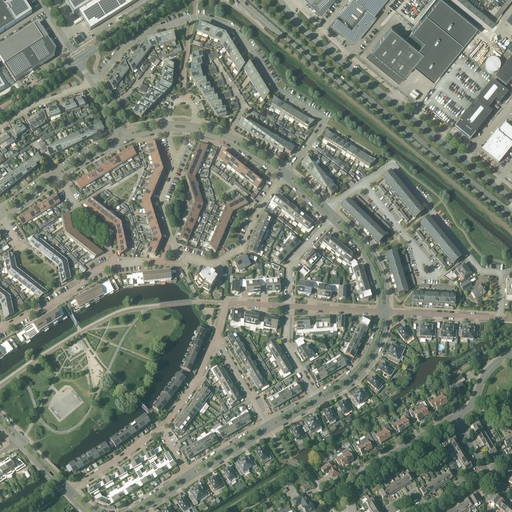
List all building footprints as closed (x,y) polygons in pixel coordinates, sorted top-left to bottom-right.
[(0,0),(0,91),(5,88),(0,80),(0,33),(16,23),(16,24),(32,13),(23,0),(0,0)] [(64,0),(74,16),(79,12),(81,16),(90,30),(138,0),(64,0)] [(306,0),(315,8),(317,11),(322,16),(329,7),(330,8),(332,5),(331,4),(332,3),(333,4),(336,0),(335,0),(306,0)] [(350,0),(331,24),(344,35),(347,34),(347,38),(349,39),(348,40),(350,41),(351,41),(352,42),(356,41),(375,18),(377,16),(374,14),(385,0),(350,0)] [(392,27),(367,57),(399,83),(414,64),(434,80),(474,30),(478,33),(480,31),(477,28),(477,27),(444,0),(438,0),(406,39),(392,27)] [(391,0),(388,4),(394,8),(396,10),(414,24),(433,0),(391,0)] [(466,0),(451,0),(489,30),(490,30),(495,23),(495,22),(466,0)] [(511,29),(511,56),(495,78),(506,87),(511,79),(511,15),(505,24),(511,29)] [(38,23),(0,47),(0,57),(5,65),(4,65),(5,65),(15,82),(54,57),(56,50),(48,38),(48,37),(47,37),(38,23)] [(203,27),(202,27),(199,26),(196,34),(197,34),(196,37),(201,38),(208,29),(207,29),(204,26),(203,27)] [(206,40),(214,31),(213,30),(210,28),(209,29),(208,29),(201,38),(206,40)] [(214,40),(220,33),(219,32),(216,30),(215,31),(214,31),(206,40),(207,40),(208,38),(214,40)] [(220,42),(225,35),(224,34),(221,32),(220,33),(214,40),(220,42)] [(176,43),(174,34),(169,35),(169,34),(166,36),(164,36),(170,45),(171,47),(176,46),(175,43),(176,43)] [(223,47),(228,40),(228,39),(229,38),(226,35),(225,35),(220,42),(223,47)] [(163,37),(163,36),(160,37),(159,38),(164,46),(165,48),(171,47),(170,45),(164,36),(163,37)] [(158,38),(157,37),(154,39),(153,39),(158,47),(163,46),(165,48),(164,46),(159,38),(158,38)] [(152,39),(151,38),(148,40),(147,40),(152,48),(158,47),(153,39),(152,39)] [(148,53),(152,48),(147,40),(146,42),(143,43),(144,44),(143,45),(148,53)] [(226,52),(232,45),(231,44),(232,43),(229,41),(228,40),(223,47),(226,52)] [(144,58),(148,53),(143,45),(142,46),(139,48),(140,49),(139,50),(144,58)] [(229,57),(235,50),(234,49),(235,48),(232,46),(232,45),(226,52),(229,57)] [(141,63),(144,58),(139,50),(138,51),(135,53),(136,54),(136,55),(141,63)] [(232,62),(238,55),(237,54),(238,53),(235,51),(235,50),(229,57),(232,62)] [(199,54),(191,56),(193,63),(190,63),(190,64),(203,61),(201,54),(199,54)] [(137,68),(141,63),(136,55),(134,56),(132,58),(132,59),(137,68)] [(236,68),(241,60),(241,59),(238,56),(238,55),(232,62),(236,68)] [(133,73),(137,68),(132,59),(131,61),(128,62),(129,63),(128,65),(133,73)] [(241,60),(236,68),(234,70),(238,74),(244,66),(244,65),(245,64),(242,61),(241,60)] [(189,71),(202,68),(201,61),(203,61),(190,64),(192,70),(189,70),(189,71)] [(125,76),(129,70),(124,62),(123,64),(120,66),(121,67),(120,68),(125,76)] [(162,69),(174,74),(172,73),(175,67),(173,66),(165,63),(162,69)] [(247,76),(253,69),(252,68),(253,67),(250,65),(249,64),(244,71),(247,76)] [(121,80),(125,76),(120,68),(119,69),(116,71),(117,72),(116,72),(121,80)] [(202,68),(189,71),(191,77),(190,77),(201,75),(200,68),(202,68)] [(162,76),(174,82),(174,81),(172,80),(174,74),(162,69),(165,70),(162,76)] [(250,81),(256,74),(255,73),(256,72),(253,70),(253,69),(247,76),(250,81)] [(118,85),(121,80),(116,72),(115,74),(113,75),(113,77),(118,85)] [(253,86),(259,79),(259,78),(259,77),(256,75),(256,74),(250,81),(253,86)] [(201,75),(190,77),(191,82),(194,81),(194,83),(205,80),(203,81),(201,75)] [(161,83),(171,88),(172,88),(171,87),(174,82),(162,76),(164,77),(161,83)] [(114,90),(118,85),(113,77),(112,78),(109,80),(109,81),(109,82),(114,90)] [(255,94),(257,91),(262,84),(263,82),(260,80),(259,79),(253,86),(252,89),(255,94)] [(207,87),(205,80),(194,83),(195,87),(195,88),(198,87),(198,89),(209,86),(207,87)] [(492,81),(477,100),(455,128),(470,140),(492,113),(488,110),(496,100),(500,104),(508,94),(492,81)] [(156,88),(167,93),(167,91),(170,92),(171,88),(161,83),(159,82),(156,88)] [(260,97),(265,90),(265,89),(266,88),(263,85),(262,84),(257,91),(260,97)] [(209,86),(198,89),(199,94),(202,93),(202,95),(213,92),(211,92),(209,86)] [(151,93),(162,98),(162,96),(165,97),(167,93),(156,88),(153,94),(151,93)] [(265,90),(260,97),(263,102),(269,95),(268,94),(269,93),(266,90),(265,90)] [(213,92),(202,95),(203,99),(205,98),(206,101),(217,98),(215,98),(213,92)] [(146,98),(157,103),(157,101),(160,102),(162,98),(151,93),(149,99),(146,98)] [(77,100),(80,110),(80,109),(85,107),(86,108),(89,107),(85,97),(80,99),(77,100)] [(141,103),(152,108),(152,106),(155,107),(157,103),(146,98),(143,104),(141,102),(141,103)] [(217,98),(206,101),(207,105),(209,105),(210,106),(221,104),(218,104),(217,98)] [(275,110),(280,102),(274,99),(272,105),(269,110),(274,112),(275,110)] [(80,110),(77,100),(76,100),(77,100),(72,102),(71,101),(68,102),(72,112),(77,110),(77,111),(80,110)] [(72,112),(68,102),(65,103),(65,104),(60,106),(64,116),(67,115),(67,114),(72,112)] [(280,113),(285,105),(280,102),(275,110),(280,113)] [(136,108),(147,112),(148,111),(150,112),(152,108),(141,103),(139,108),(136,107),(136,108)] [(221,104),(210,106),(211,111),(213,110),(214,112),(225,110),(225,109),(222,110),(221,104)] [(285,116),(289,108),(285,105),(280,113),(285,116)] [(64,116),(60,106),(55,107),(52,108),(55,118),(60,116),(61,117),(64,116)] [(55,118),(52,108),(49,109),(44,111),(47,121),(50,120),(50,119),(55,118)] [(147,112),(136,108),(133,114),(141,118),(142,115),(145,116),(147,112)] [(289,118),(294,111),(289,108),(285,116),(289,118)] [(225,110),(214,112),(215,117),(217,116),(218,118),(226,116),(225,110)] [(32,117),(39,129),(45,124),(45,123),(47,121),(44,111),(40,112),(32,117)] [(294,121),(298,114),(294,111),(289,118),(294,121)] [(298,124),(303,117),(298,114),(294,121),(298,124)] [(39,129),(32,117),(31,118),(25,122),(32,133),(39,129)] [(303,127),(308,119),(303,117),(298,124),(303,127)] [(308,119),(303,127),(308,130),(309,127),(314,123),(308,119)] [(245,131),(250,123),(249,123),(248,125),(242,120),(238,127),(245,131)] [(16,127),(22,135),(26,132),(27,133),(30,131),(24,122),(19,125),(16,127)] [(250,123),(245,131),(250,134),(254,126),(250,123)] [(511,129),(505,123),(483,151),(498,163),(511,146),(511,129)] [(93,128),(97,136),(96,134),(105,132),(101,124),(93,128)] [(254,126),(250,134),(254,137),(259,129),(254,126)] [(22,135),(16,127),(14,129),(9,132),(15,141),(17,139),(17,138),(22,135)] [(97,136),(93,128),(88,130),(92,139),(97,136)] [(259,129),(254,137),(259,139),(264,131),(259,129)] [(88,130),(83,132),(87,141),(92,139),(88,130)] [(264,131),(259,139),(264,142),(268,134),(264,131)] [(83,132),(78,134),(82,143),(87,141),(83,132)] [(328,143),(332,136),(326,132),(324,138),(323,140),(328,143)] [(1,137),(8,148),(15,144),(8,133),(2,136),(1,137)] [(78,134),(74,137),(78,145),(82,143),(78,134)] [(268,134),(264,142),(269,144),(273,137),(268,134)] [(332,136),(328,143),(326,146),(331,148),(337,138),(332,136)] [(74,137),(69,139),(73,148),(78,145),(74,137)] [(273,137),(269,144),(273,147),(278,139),(273,137)] [(337,149),(341,141),(337,138),(331,148),(335,151),(337,149)] [(69,139),(64,141),(68,150),(73,148),(69,139)] [(278,139),(273,147),(278,150),(282,142),(278,139)] [(64,141),(59,144),(63,152),(68,150),(64,141)] [(341,151),(346,144),(341,141),(337,149),(341,151)] [(278,150),(282,152),(287,144),(282,142),(278,150)] [(59,144),(54,146),(55,147),(58,154),(63,152),(59,144)] [(287,144),(282,152),(283,152),(284,151),(290,156),(294,149),(296,146),(293,145),(292,147),(287,144)] [(346,144),(341,151),(346,154),(351,147),(346,144)] [(197,150),(205,154),(208,147),(202,147),(199,145),(197,150)] [(58,154),(55,147),(49,149),(47,150),(47,151),(50,158),(58,154)] [(351,147),(346,154),(351,157),(355,150),(351,147)] [(127,151),(131,159),(136,156),(133,151),(133,148),(127,151)] [(205,154),(197,150),(195,155),(203,159),(205,154)] [(355,150),(351,157),(355,160),(360,153),(355,150)] [(122,154),(128,164),(127,161),(131,159),(127,151),(122,154)] [(223,162),(228,155),(223,151),(222,155),(219,159),(223,162)] [(360,153),(355,160),(360,163),(364,155),(360,153)] [(128,164),(122,154),(118,157),(122,164),(124,167),(128,164)] [(203,159),(195,155),(193,160),(201,164),(203,159)] [(227,165),(233,159),(228,155),(223,162),(227,165)] [(364,166),(369,158),(364,155),(360,163),(364,166)] [(35,167),(36,167),(43,162),(38,156),(31,161),(35,167)] [(122,164),(118,157),(113,160),(119,170),(118,167),(122,164)] [(369,158),(364,166),(369,168),(370,166),(375,162),(369,158)] [(231,169),(237,162),(233,159),(227,165),(231,169)] [(307,171),(313,164),(312,166),(308,159),(301,165),(307,171)] [(119,170),(113,160),(108,163),(113,170),(114,172),(119,170)] [(201,164),(193,160),(190,165),(198,169),(201,164)] [(25,162),(32,171),(33,171),(35,170),(36,169),(37,168),(36,167),(35,167),(31,161),(27,164),(25,162)] [(22,167),(28,175),(28,174),(30,173),(32,172),(32,171),(25,162),(21,165),(21,166),(22,167)] [(236,172),(241,165),(237,162),(231,169),(236,172)] [(104,166),(108,173),(113,170),(108,163),(104,166)] [(310,175),(317,168),(313,164),(307,171),(310,174),(310,175)] [(198,169),(190,165),(188,170),(196,174),(198,169)] [(241,165),(236,172),(240,176),(245,169),(241,165)] [(108,173),(104,166),(99,168),(104,176),(108,173)] [(18,171),(24,178),(24,177),(26,176),(27,175),(28,175),(22,167),(18,171)] [(24,178),(18,171),(16,168),(12,171),(19,181),(20,181),(22,180),(24,179),(24,178)] [(95,171),(99,179),(104,176),(99,168),(95,171)] [(321,172),(317,168),(310,175),(311,175),(314,178),(314,179),(321,172)] [(245,169),(240,176),(244,179),(249,172),(245,169)] [(8,175),(15,184),(16,184),(18,183),(19,182),(19,181),(12,171),(8,175)] [(90,174),(95,181),(99,179),(95,171),(90,174)] [(390,171),(385,175),(386,176),(383,179),(416,219),(419,216),(420,217),(424,213),(390,171)] [(248,182),(254,176),(249,172),(244,179),(248,182)] [(321,172),(314,179),(315,179),(317,182),(318,183),(324,176),(321,172)] [(85,177),(90,184),(95,181),(90,174),(85,177)] [(5,181),(11,188),(11,187),(13,186),(14,185),(15,184),(8,175),(3,178),(5,180),(5,181)] [(151,180),(159,183),(161,178),(153,175),(151,180)] [(252,186),(258,179),(254,176),(248,182),(252,186)] [(328,180),(324,176),(318,183),(321,186),(328,180)] [(81,180),(86,187),(90,184),(85,177),(81,180)] [(258,179),(252,186),(257,189),(260,185),(261,184),(263,183),(258,179)] [(86,187),(81,180),(75,183),(78,186),(81,190),(86,187)] [(149,185),(157,188),(159,183),(151,180),(149,185)] [(328,180),(321,186),(322,187),(325,190),(332,184),(328,180)] [(1,184),(6,191),(7,190),(9,189),(10,188),(11,188),(5,181),(1,184)] [(332,184),(325,190),(325,191),(327,189),(331,196),(337,190),(332,184)] [(147,190),(155,193),(157,188),(149,185),(147,190)] [(378,187),(384,194),(386,193),(380,185),(378,187)] [(145,195),(153,198),(155,193),(147,190),(145,195)] [(51,199),(55,206),(60,203),(57,199),(56,195),(51,199)] [(277,208),(284,199),(279,196),(277,198),(275,196),(270,203),(271,203),(269,205),(274,209),(276,207),(277,208)] [(355,198),(364,207),(366,205),(357,196),(355,198)] [(237,200),(241,208),(248,205),(241,198),(237,200)] [(55,206),(51,199),(46,202),(51,209),(55,206)] [(277,208),(281,211),(288,203),(284,199),(277,208)] [(89,209),(95,202),(92,200),(84,204),(89,209)] [(241,208),(237,200),(233,203),(237,210),(241,208)] [(345,202),(340,207),(380,245),(387,238),(386,237),(349,201),(346,204),(345,202)] [(51,209),(46,202),(41,204),(46,212),(51,209)] [(95,202),(89,209),(94,212),(99,205),(95,202)] [(237,210),(233,203),(226,206),(233,212),(237,210)] [(285,215),(292,206),(288,203),(281,211),(285,215)] [(46,212),(41,204),(37,207),(41,215),(46,212)] [(99,205),(94,212),(98,215),(103,209),(99,205)] [(223,213),(231,216),(233,212),(226,206),(223,213)] [(289,218),(296,210),(292,206),(285,215),(289,218)] [(41,215),(37,207),(32,210),(37,218),(41,215)] [(103,209),(98,215),(102,219),(107,212),(103,209)] [(190,214),(198,217),(200,212),(192,209),(190,214)] [(37,218),(32,210),(28,213),(32,220),(37,218)] [(296,210),(289,218),(293,222),(300,213),(296,210)] [(401,211),(399,212),(407,222),(409,220),(401,211)] [(107,212),(102,219),(106,222),(112,215),(107,212)] [(32,220),(28,213),(23,216),(28,223),(32,220)] [(62,222),(70,220),(69,213),(61,218),(62,222)] [(221,218),(229,221),(231,216),(223,213),(221,218)] [(299,223),(305,216),(300,213),(293,222),(294,222),(295,220),(299,223)] [(188,219),(196,222),(198,217),(190,214),(188,219)] [(112,215),(106,222),(111,225),(116,219),(112,215)] [(28,223),(23,216),(17,219),(20,222),(23,226),(28,223)] [(272,226),(274,221),(272,220),(271,220),(268,218),(263,216),(261,222),(272,226)] [(305,216),(299,223),(303,227),(302,228),(309,220),(305,216)] [(424,222),(421,225),(454,265),(456,262),(458,263),(462,259),(427,217),(423,221),(424,222)] [(219,223),(227,226),(229,221),(221,218),(219,223)] [(116,219),(111,225),(114,228),(122,223),(116,219)] [(186,224),(194,227),(196,222),(188,219),(186,224)] [(309,220),(302,228),(308,234),(314,228),(311,226),(313,223),(309,220)] [(381,223),(388,230),(390,228),(383,221),(381,223)] [(272,226),(261,222),(259,227),(269,231),(271,226),(272,226)] [(115,233),(124,231),(122,223),(114,228),(115,233)] [(217,228),(225,231),(227,226),(219,223),(217,228)] [(184,229),(192,232),(194,227),(186,224),(184,229)] [(72,226),(63,227),(65,235),(73,230),(72,226)] [(257,231),(267,236),(269,231),(259,227),(257,231)] [(214,233),(222,236),(225,231),(217,228),(214,233)] [(181,234),(189,237),(192,232),(184,229),(181,234)] [(71,240),(76,233),(73,230),(65,235),(71,240)] [(267,236),(257,231),(255,236),(265,241),(267,236)] [(422,240),(424,239),(418,231),(416,233),(422,240)] [(75,243),(80,236),(76,233),(71,240),(75,243)] [(212,238),(220,241),(222,236),(214,233),(212,238)] [(286,240),(295,248),(299,244),(297,242),(300,239),(293,233),(290,236),(286,240)] [(189,237),(181,234),(179,240),(183,240),(187,242),(189,237)] [(34,248),(40,241),(33,236),(27,240),(31,243),(30,244),(34,248)] [(79,246),(85,239),(80,236),(75,243),(79,246)] [(253,241),(263,246),(264,246),(261,245),(263,240),(265,241),(255,236),(253,241)] [(326,248),(333,239),(328,236),(327,238),(324,236),(318,242),(326,248)] [(210,243),(218,246),(220,241),(212,238),(210,243)] [(83,250),(89,243),(85,239),(79,246),(83,250)] [(333,239),(326,248),(327,246),(331,250),(330,251),(337,243),(333,239)] [(295,248),(286,240),(287,240),(283,244),(291,252),(295,248)] [(40,241),(34,248),(38,251),(44,244),(40,241)] [(251,246),(261,251),(263,246),(253,241),(251,246)] [(88,253),(93,246),(89,243),(83,250),(88,253)] [(149,248),(157,252),(160,247),(152,243),(149,248)] [(218,246),(210,243),(209,247),(215,253),(218,246)] [(337,243),(330,251),(334,255),(341,246),(337,243)] [(43,254),(48,247),(44,244),(38,251),(43,254)] [(291,252),(283,244),(285,246),(281,250),(288,256),(291,252)] [(92,256),(97,249),(93,246),(88,253),(92,256)] [(261,251),(251,246),(249,252),(259,256),(261,251)] [(341,246),(334,255),(335,255),(336,253),(340,256),(338,259),(346,249),(341,246)] [(48,247),(43,254),(47,258),(52,250),(48,247)] [(127,247),(118,248),(120,255),(128,251),(127,247)] [(157,252),(149,248),(146,255),(152,256),(155,257),(157,252)] [(97,249),(92,256),(95,259),(103,254),(97,249)] [(346,249),(338,259),(342,262),(350,253),(346,249)] [(5,262),(14,260),(13,255),(11,255),(10,250),(4,254),(5,262)] [(51,261),(56,254),(52,250),(47,258),(51,261)] [(288,256),(281,250),(278,253),(284,260),(288,256)] [(280,264),(284,260),(278,253),(277,254),(275,252),(272,256),(274,258),(278,262),(280,264)] [(314,264),(316,266),(321,261),(322,263),(325,260),(318,254),(316,256),(311,252),(310,252),(309,252),(306,256),(314,264)] [(392,252),(386,254),(399,296),(405,295),(404,293),(408,292),(396,252),(392,253),(392,252)] [(342,262),(343,261),(347,265),(350,267),(357,262),(352,259),(354,256),(350,253),(342,262)] [(55,264),(61,257),(56,254),(51,261),(55,264)] [(63,256),(62,258),(61,257),(55,264),(58,267),(67,262),(66,261),(67,259),(63,256)] [(239,258),(245,269),(250,265),(245,256),(241,258),(241,257),(239,258)] [(268,259),(267,258),(265,262),(267,263),(267,262),(272,264),(274,265),(275,262),(274,261),(273,261),(273,260),(274,258),(272,257),(271,259),(270,259),(271,257),(269,256),(268,259)] [(314,264),(306,256),(302,260),(303,260),(302,261),(310,269),(314,264)] [(437,258),(445,268),(447,266),(439,257),(437,258)] [(245,269),(239,258),(236,259),(237,260),(233,262),(239,272),(245,269)] [(59,271),(68,269),(67,262),(58,267),(59,271)] [(357,262),(350,267),(353,276),(364,272),(362,267),(359,268),(357,262)] [(15,265),(6,267),(8,274),(16,269),(15,265)] [(460,275),(468,269),(466,266),(465,266),(464,265),(459,268),(457,266),(451,271),(452,273),(456,270),(460,275)] [(14,279),(20,272),(16,269),(8,274),(14,279)] [(468,269),(460,275),(463,280),(460,283),(461,285),(468,281),(466,278),(471,274),(470,273),(471,272),(468,269)] [(177,279),(176,271),(127,277),(122,277),(122,281),(127,281),(128,288),(177,282),(177,279)] [(208,271),(195,282),(199,287),(201,284),(203,287),(206,288),(204,291),(209,294),(216,281),(217,279),(214,277),(215,277),(215,276),(212,273),(211,273),(208,271)] [(18,282),(24,275),(20,272),(14,279),(18,282)] [(364,272),(353,276),(354,281),(365,277),(364,272)] [(69,274),(60,276),(62,284),(66,282),(66,280),(70,279),(69,274)] [(22,285),(28,278),(24,275),(18,282),(22,285)] [(263,278),(263,287),(267,286),(267,293),(268,293),(268,294),(271,294),(274,293),(273,279),(267,279),(266,277),(263,278)] [(323,299),(326,284),(320,283),(321,278),(317,277),(316,282),(315,289),(318,290),(317,296),(318,297),(318,298),(323,299)] [(26,289),(32,282),(28,278),(22,285),(26,289)] [(263,287),(263,278),(263,279),(253,280),(254,295),(257,295),(259,294),(259,293),(260,293),(260,287),(263,287)] [(243,287),(243,280),(239,280),(239,283),(233,282),(233,286),(232,286),(231,289),(232,289),(232,294),(235,295),(238,295),(238,294),(239,294),(239,287),(243,287)] [(243,280),(243,287),(247,288),(247,294),(248,294),(248,295),(251,295),(254,295),(253,280),(246,281),(243,280)] [(306,283),(304,295),(309,296),(309,295),(310,295),(312,289),(315,289),(316,282),(306,280),(306,283)] [(70,310),(73,308),(75,313),(119,290),(114,281),(67,305),(70,310)] [(460,286),(463,292),(472,287),(469,281),(460,286)] [(31,292),(36,285),(32,282),(26,289),(31,292)] [(306,283),(300,282),(298,293),(299,293),(298,294),(304,295),(306,283)] [(335,293),(336,286),(332,285),(326,284),(323,299),(329,300),(329,299),(330,299),(331,292),(335,293)] [(35,295),(40,288),(36,285),(31,292),(35,295)] [(473,300),(476,298),(476,299),(483,295),(487,293),(482,285),(479,287),(471,292),(472,292),(469,294),(473,300)] [(346,286),(340,286),(336,286),(335,293),(339,293),(338,299),(339,300),(339,301),(345,301),(345,300),(351,300),(348,290),(346,290),(346,286)] [(40,288),(35,295),(39,299),(42,295),(43,296),(47,294),(47,293),(40,288)] [(368,288),(360,290),(361,295),(359,296),(370,293),(368,288)] [(4,293),(0,297),(0,301),(2,302),(10,297),(4,293)] [(370,293),(359,296),(361,301),(360,301),(368,301),(368,299),(372,298),(370,293)] [(455,296),(439,295),(439,294),(436,294),(436,295),(413,294),(413,298),(412,298),(411,304),(456,306),(456,300),(455,300),(455,296)] [(2,306),(11,304),(10,297),(2,302),(2,306)] [(24,341),(26,343),(30,341),(45,332),(48,329),(54,326),(57,324),(63,320),(67,318),(67,317),(62,308),(17,336),(16,337),(20,343),(20,342),(21,342),(24,341)] [(12,309),(3,311),(5,320),(6,320),(9,317),(9,316),(13,315),(12,309)] [(240,327),(241,319),(237,319),(238,313),(237,313),(237,312),(234,312),(231,311),(231,316),(230,316),(230,320),(231,320),(230,326),(237,326),(237,328),(240,329),(241,327),(240,327)] [(240,327),(241,327),(244,327),(245,324),(250,325),(250,328),(253,313),(250,313),(247,313),(246,313),(245,320),(241,319),(240,327)] [(253,313),(250,328),(260,330),(261,323),(258,322),(259,316),(255,315),(255,314),(253,313)] [(261,323),(260,330),(264,331),(264,328),(270,329),(272,317),(270,317),(267,316),(267,317),(266,317),(265,323),(261,323)] [(272,317),(270,329),(277,330),(279,319),(278,319),(278,318),(275,318),(272,317)] [(324,332),(322,317),(317,318),(317,319),(316,319),(317,325),(313,326),(314,333),(324,332)] [(333,334),(334,325),(330,324),(329,318),(328,318),(328,317),(322,317),(324,332),(330,332),(330,333),(333,334)] [(334,325),(333,334),(337,334),(337,329),(343,330),(344,327),(345,327),(345,323),(344,323),(344,322),(344,318),(338,317),(338,318),(337,318),(337,325),(334,325)] [(314,333),(313,326),(310,326),(309,319),(308,319),(308,318),(303,319),(304,334),(314,333)] [(358,324),(368,329),(370,324),(367,322),(367,320),(359,319),(359,320),(360,320),(358,324)] [(368,329),(358,324),(359,325),(357,330),(365,334),(368,329)] [(426,340),(427,325),(423,325),(423,326),(421,326),(420,328),(417,328),(417,337),(420,337),(420,339),(426,340)] [(427,325),(426,340),(432,340),(432,337),(435,338),(436,329),(432,329),(432,327),(430,327),(430,325),(427,325)] [(400,329),(397,332),(406,343),(414,337),(405,326),(402,328),(402,329),(401,330),(400,329)] [(447,341),(447,326),(444,326),(444,327),(442,327),(441,329),(438,329),(438,338),(441,338),(441,341),(447,341)] [(447,326),(447,341),(453,341),(453,339),(456,339),(457,330),(453,330),(453,328),(451,328),(451,327),(447,326)] [(196,336),(204,340),(206,336),(205,336),(204,336),(205,333),(204,333),(206,330),(200,327),(198,330),(196,336)] [(468,339),(468,328),(465,327),(465,329),(462,329),(462,330),(459,330),(459,336),(462,336),(462,339),(468,339)] [(468,328),(468,339),(474,340),(474,337),(477,337),(478,331),(474,331),(474,329),(472,329),(472,328),(468,328)] [(365,334),(357,330),(355,335),(363,338),(365,334)] [(231,344),(238,339),(241,338),(238,333),(236,334),(234,331),(228,335),(230,338),(228,339),(231,344)] [(268,343),(271,341),(276,338),(274,335),(268,339),(268,343)] [(363,338),(355,335),(353,340),(361,343),(363,338)] [(204,340),(196,336),(193,341),(202,345),(203,342),(202,341),(202,339),(204,340)] [(238,339),(231,344),(234,349),(243,343),(241,344),(238,339)] [(11,340),(0,347),(0,361),(18,349),(11,340)] [(361,343),(353,340),(350,344),(349,343),(349,344),(358,348),(361,343)] [(202,345),(193,341),(191,347),(200,351),(201,347),(199,347),(200,345),(202,345)] [(269,353),(278,347),(275,342),(272,344),(271,341),(268,343),(267,344),(265,345),(266,347),(266,348),(269,353)] [(243,343),(234,349),(236,353),(246,348),(243,343)] [(389,350),(402,356),(406,348),(396,343),(394,346),(393,345),(392,347),(391,347),(389,350)] [(358,348),(349,344),(346,348),(356,353),(358,348)] [(310,351),(306,346),(297,351),(299,355),(298,355),(299,357),(310,351)] [(200,351),(191,347),(189,352),(197,356),(199,353),(198,353),(197,352),(198,350),(200,351)] [(278,347),(269,353),(271,357),(281,352),(278,347)] [(246,348),(236,353),(239,358),(248,352),(247,353),(244,349),(246,348)] [(344,354),(346,354),(344,357),(348,361),(349,361),(351,357),(354,358),(356,353),(346,348),(344,354)] [(310,351),(299,357),(302,362),(303,362),(303,363),(309,359),(311,362),(319,357),(317,354),(315,355),(312,350),(310,351)] [(402,356),(389,350),(388,354),(389,354),(388,356),(389,357),(388,360),(398,365),(402,356)] [(197,356),(189,352),(186,358),(195,362),(196,358),(195,358),(196,356),(197,356)] [(248,352),(239,358),(242,362),(251,357),(248,352)] [(281,352),(271,357),(274,362),(283,356),(281,352)] [(346,366),(344,363),(348,361),(344,357),(344,356),(342,354),(335,358),(341,369),(346,366)] [(470,359),(472,362),(481,357),(479,354),(470,359)] [(283,356),(274,362),(276,361),(279,366),(286,361),(283,356)] [(251,357),(242,362),(245,367),(252,363),(250,358),(251,357)] [(195,362),(186,358),(184,364),(193,367),(194,364),(192,363),(193,361),(195,362)] [(341,369),(335,358),(330,361),(336,371),(341,369)] [(286,361),(279,366),(281,370),(279,371),(280,371),(289,366),(286,361)] [(336,371),(330,361),(326,364),(332,374),(336,371)] [(380,366),(378,369),(391,378),(396,369),(383,361),(381,364),(382,365),(381,366),(380,366)] [(252,363),(245,367),(247,372),(255,367),(252,363)] [(193,367),(184,364),(182,369),(190,373),(192,369),(191,369),(190,369),(191,367),(193,367)] [(323,369),(327,377),(332,374),(326,364),(321,367),(323,369)] [(214,377),(224,372),(221,367),(218,368),(217,366),(210,370),(214,377)] [(289,366),(280,371),(284,379),(291,375),(289,372),(292,371),(289,366)] [(255,367),(247,372),(250,376),(258,372),(255,367)] [(323,380),(316,369),(309,374),(311,376),(314,382),(316,380),(318,383),(323,380)] [(327,377),(323,369),(318,372),(317,369),(316,369),(323,380),(327,377)] [(175,380),(181,384),(182,382),(183,383),(184,383),(186,380),(184,379),(186,375),(181,372),(179,375),(178,375),(175,380)] [(219,381),(227,376),(224,372),(214,377),(215,377),(216,376),(219,381)] [(253,381),(261,376),(258,372),(250,376),(253,381)] [(381,386),(383,383),(374,375),(372,378),(371,380),(370,379),(368,382),(379,392),(383,387),(381,386)] [(461,375),(454,379),(456,383),(454,384),(454,383),(449,386),(451,389),(455,395),(465,389),(461,383),(460,383),(459,381),(463,378),(461,375)] [(227,376),(219,381),(222,385),(229,381),(227,376)] [(261,376),(253,381),(256,386),(263,381),(261,376)] [(171,384),(177,389),(179,387),(180,388),(182,385),(181,384),(175,380),(171,384)] [(265,380),(263,381),(256,386),(259,390),(261,389),(263,392),(269,388),(265,380)] [(225,390),(232,386),(229,381),(222,385),(225,390)] [(296,383),(291,386),(297,395),(301,392),(300,390),(297,385),(296,383)] [(167,389),(173,394),(175,392),(176,392),(176,393),(179,390),(178,390),(177,389),(171,384),(167,389)] [(227,395),(235,390),(232,386),(225,390),(227,395)] [(291,386),(286,389),(292,398),(297,395),(291,386)] [(201,393),(210,400),(213,395),(214,396),(214,395),(209,387),(207,390),(204,389),(201,393)] [(164,394),(170,398),(171,396),(173,397),(172,397),(173,398),(175,395),(175,394),(175,395),(173,394),(167,389),(164,394)] [(286,389),(282,391),(287,401),(292,398),(286,389)] [(356,392),(364,402),(368,398),(367,396),(369,394),(365,389),(363,391),(362,390),(360,391),(359,390),(356,392)] [(228,401),(238,395),(235,390),(227,395),(230,399),(227,401),(228,401)] [(442,407),(447,403),(444,398),(447,397),(443,390),(440,392),(442,395),(437,398),(442,407)] [(282,391),(277,394),(283,403),(287,401),(282,391)] [(364,402),(356,392),(353,395),(354,396),(352,397),(353,398),(351,401),(356,407),(364,402)] [(198,397),(207,405),(207,404),(205,403),(208,399),(210,400),(201,393),(198,397)] [(170,398),(164,394),(160,399),(166,403),(168,401),(169,402),(171,399),(170,398)] [(277,394),(272,397),(278,406),(283,403),(277,394)] [(238,395),(228,401),(232,408),(240,404),(238,401),(241,400),(238,395)] [(194,402),(204,409),(207,405),(198,397),(194,402)] [(272,397),(268,400),(272,407),(273,409),(278,406),(272,397)] [(442,407),(437,398),(432,401),(430,398),(427,400),(433,408),(435,407),(437,410),(442,407)] [(166,403),(160,399),(157,403),(163,408),(164,406),(165,407),(168,404),(167,404),(166,403)] [(341,402),(338,404),(344,415),(352,410),(346,399),(343,401),(343,402),(342,403),(341,402)] [(191,406),(201,413),(204,409),(194,402),(191,406)] [(422,404),(417,407),(418,409),(423,418),(428,415),(425,410),(428,408),(424,402),(421,403),(422,404)] [(163,408),(157,403),(153,408),(159,413),(160,411),(162,412),(164,409),(163,408)] [(188,410),(195,416),(198,412),(201,413),(191,406),(188,410)] [(417,407),(418,409),(413,412),(411,410),(408,411),(412,418),(415,416),(418,421),(423,418),(418,409),(417,407)] [(335,420),(338,419),(332,408),(328,409),(329,410),(327,411),(327,410),(323,412),(331,425),(336,422),(335,420)] [(185,415),(192,420),(195,416),(188,410),(185,415)] [(240,415),(246,425),(251,422),(249,420),(252,418),(247,411),(240,415)] [(404,418),(399,421),(404,429),(410,426),(406,421),(409,420),(405,413),(402,415),(404,418)] [(181,419),(188,424),(192,420),(185,415),(181,419)] [(235,418),(241,428),(246,425),(240,415),(240,416),(236,419),(235,418)] [(140,420),(145,427),(148,425),(147,424),(149,423),(149,422),(145,416),(140,420)] [(231,421),(237,431),(241,428),(235,418),(231,421)] [(310,420),(317,432),(322,429),(319,425),(322,423),(319,418),(316,420),(316,418),(314,419),(313,418),(310,420)] [(178,423),(185,429),(188,424),(181,419),(178,423)] [(135,423),(141,431),(143,429),(142,427),(144,426),(145,428),(145,427),(140,420),(135,423)] [(317,432),(310,420),(307,422),(307,423),(305,424),(306,425),(303,427),(306,432),(309,431),(310,433),(315,430),(317,432)] [(226,424),(232,434),(237,431),(231,421),(230,421),(231,422),(226,424)] [(404,429),(399,421),(394,424),(392,421),(389,422),(395,431),(397,430),(399,433),(404,429)] [(473,432),(481,427),(478,422),(471,426),(474,431),(473,432)] [(141,431),(135,423),(130,427),(136,434),(139,432),(138,432),(137,431),(139,430),(140,431),(141,431)] [(185,429),(178,423),(175,428),(177,429),(175,432),(180,436),(185,429)] [(221,426),(227,436),(232,434),(226,424),(227,426),(223,429),(221,426)] [(385,429),(380,432),(385,441),(391,438),(389,435),(391,434),(390,433),(392,432),(387,424),(386,425),(383,426),(385,429)] [(227,436),(221,426),(214,431),(218,438),(221,437),(223,439),(227,436)] [(295,429),(294,429),(290,431),(297,442),(305,437),(299,426),(296,428),(296,429),(295,429)] [(125,430),(131,438),(134,436),(133,436),(133,435),(135,433),(136,435),(136,434),(130,427),(125,430)] [(484,432),(481,427),(473,432),(476,437),(484,432)] [(217,442),(216,440),(218,438),(214,431),(213,429),(212,430),(211,431),(211,432),(206,435),(213,445),(217,442)] [(121,434),(126,442),(129,439),(128,438),(130,437),(131,438),(125,430),(121,434)] [(385,441),(380,432),(375,435),(375,434),(374,434),(373,432),(371,434),(376,443),(379,442),(380,444),(385,441)] [(484,432),(476,437),(479,442),(487,437),(484,432)] [(503,434),(505,437),(501,439),(506,447),(511,444),(504,433),(503,434)] [(116,437),(121,445),(124,443),(123,442),(125,440),(126,442),(121,434),(116,437)] [(213,445),(206,435),(202,438),(208,448),(213,445)] [(365,439),(360,442),(366,452),(372,449),(370,446),(372,445),(370,443),(373,441),(369,435),(364,438),(365,439)] [(121,445),(116,437),(111,441),(116,449),(119,447),(119,446),(118,445),(120,444),(121,445)] [(449,447),(457,442),(456,442),(453,437),(446,441),(449,447)] [(491,442),(487,437),(479,442),(483,447),(491,442)] [(208,448),(202,438),(197,441),(203,451),(208,448)] [(203,451),(197,441),(198,443),(194,446),(199,454),(203,451)] [(366,452),(360,442),(361,444),(356,447),(354,444),(352,445),(357,454),(359,453),(361,455),(366,452)] [(457,442),(449,447),(452,452),(460,447),(457,442)] [(491,442),(483,447),(486,452),(487,452),(494,447),(491,442)] [(100,448),(105,456),(104,454),(106,453),(107,454),(107,455),(110,453),(109,450),(112,449),(109,443),(106,445),(105,445),(100,448)] [(199,454),(194,446),(189,449),(194,456),(199,454)] [(259,449),(255,451),(263,464),(272,459),(264,446),(261,448),(261,449),(260,450),(259,449)] [(154,461),(158,459),(157,458),(155,455),(162,451),(160,447),(153,452),(153,451),(145,456),(150,463),(153,461),(154,461)] [(194,456),(189,449),(188,447),(181,451),(185,458),(188,457),(189,459),(194,456)] [(346,449),(347,450),(341,453),(342,455),(348,464),(353,460),(351,458),(354,456),(348,447),(346,449)] [(463,452),(460,447),(452,452),(455,457),(463,452)] [(497,453),(494,447),(487,452),(486,452),(487,452),(490,457),(497,453)] [(105,456),(100,448),(95,451),(100,459),(99,457),(101,456),(102,457),(102,458),(105,456)] [(100,459),(95,451),(90,454),(95,462),(94,460),(96,459),(97,460),(97,461),(100,459)] [(162,456),(162,457),(164,456),(168,461),(164,463),(169,471),(172,470),(177,467),(173,460),(172,458),(172,459),(171,457),(170,455),(168,452),(164,455),(162,456)] [(466,457),(463,452),(455,457),(458,462),(466,457)] [(95,462),(90,454),(85,457),(89,465),(90,465),(89,463),(91,462),(92,463),(91,464),(92,464),(95,462)] [(348,464),(342,455),(337,458),(336,455),(331,457),(334,462),(336,461),(338,465),(340,463),(343,467),(348,464)] [(139,460),(136,462),(131,465),(135,472),(139,470),(139,469),(140,470),(143,468),(143,467),(141,464),(148,460),(149,463),(150,463),(145,456),(139,460)] [(79,460),(84,468),(84,467),(86,465),(86,467),(89,465),(85,457),(79,460)] [(242,460),(249,472),(248,470),(253,467),(254,469),(257,467),(251,457),(248,459),(247,458),(246,459),(245,458),(242,460)] [(466,457),(458,462),(462,467),(469,463),(470,462),(466,457)] [(4,463),(12,476),(15,471),(17,473),(26,467),(20,461),(13,466),(10,460),(9,460),(8,459),(6,461),(5,461),(4,463)] [(84,468),(79,460),(74,463),(79,471),(78,470),(80,468),(81,470),(84,468)] [(249,472),(242,460),(239,462),(239,463),(237,464),(238,465),(235,467),(241,477),(249,472)] [(153,461),(150,463),(149,463),(147,465),(148,465),(150,464),(153,470),(150,472),(155,480),(157,478),(162,475),(153,461)] [(154,461),(153,461),(162,475),(169,471),(164,463),(161,465),(160,463),(157,466),(154,461)] [(339,473),(333,464),(332,465),(330,461),(324,465),(325,466),(320,468),(324,474),(328,472),(329,473),(330,473),(333,477),(339,473)] [(0,474),(0,476),(3,482),(7,479),(6,477),(11,476),(12,476),(4,463),(1,464),(0,464),(0,470),(2,473),(0,474)] [(79,471),(74,463),(69,466),(69,467),(66,469),(70,474),(72,472),(73,473),(75,471),(76,473),(79,471)] [(472,468),(469,463),(462,467),(465,472),(472,468)] [(129,476),(127,473),(133,469),(135,472),(131,465),(124,469),(117,473),(121,480),(118,482),(119,483),(121,481),(129,476)] [(226,469),(223,471),(231,484),(239,479),(231,466),(228,468),(228,469),(227,470),(226,469)] [(139,478),(136,480),(140,488),(143,487),(148,484),(139,470),(135,472),(133,473),(133,474),(136,473),(139,478)] [(152,481),(155,480),(150,472),(147,473),(146,472),(142,474),(140,470),(139,470),(148,484),(152,481)] [(450,470),(445,473),(450,481),(449,481),(454,477),(450,470)] [(114,485),(114,484),(112,481),(119,477),(121,480),(117,473),(116,473),(112,476),(110,477),(109,478),(102,482),(106,489),(107,490),(114,485)] [(409,473),(404,476),(409,484),(408,484),(414,480),(409,473)] [(445,473),(440,477),(445,485),(450,481),(445,473)] [(208,480),(215,491),(223,486),(216,475),(213,477),(214,478),(212,479),(212,478),(208,480)] [(404,476),(399,480),(404,488),(409,484),(404,476)] [(440,477),(435,480),(440,488),(445,485),(440,477)] [(128,483),(133,493),(138,490),(140,488),(136,480),(132,482),(131,481),(128,483)] [(399,480),(394,483),(398,491),(404,488),(399,480)] [(435,480),(430,483),(434,491),(440,488),(435,480)] [(92,498),(100,493),(98,490),(104,486),(106,489),(102,482),(100,483),(95,486),(88,491),(92,498)] [(121,489),(126,497),(129,495),(133,493),(128,483),(124,485),(124,487),(121,489)] [(394,483),(388,486),(393,494),(398,491),(394,483)] [(430,483),(424,486),(429,494),(434,491),(430,483)] [(195,489),(203,501),(210,496),(204,486),(201,488),(200,487),(199,488),(198,487),(195,489)] [(393,494),(388,486),(383,489),(388,496),(388,497),(393,494)] [(429,494),(424,486),(419,489),(424,496),(429,493),(429,494)] [(368,491),(366,488),(358,493),(360,496),(368,491)] [(126,497),(121,489),(118,491),(117,489),(113,492),(119,501),(124,499),(124,498),(126,497)] [(203,501),(195,489),(192,491),(192,492),(191,493),(192,495),(189,497),(195,506),(198,504),(197,502),(201,499),(203,501)] [(388,496),(383,489),(378,492),(382,499),(388,496)] [(486,489),(479,493),(482,498),(491,492),(486,489)] [(119,501),(113,492),(109,494),(110,495),(107,497),(111,504),(113,503),(114,504),(119,501)] [(100,493),(92,498),(95,497),(97,501),(96,502),(106,506),(106,505),(108,506),(111,504),(107,497),(106,497),(108,500),(103,498),(100,494),(100,493)] [(309,511),(314,509),(310,503),(308,504),(307,502),(303,494),(292,501),(295,506),(301,503),(303,507),(302,507),(305,511),(309,511)] [(464,502),(470,511),(480,505),(479,503),(481,502),(477,494),(464,502)] [(499,511),(504,503),(493,494),(487,501),(489,503),(488,504),(498,511),(499,511)] [(180,499),(176,501),(183,511),(187,511),(193,508),(184,496),(181,498),(182,499),(180,500),(180,499)] [(367,508),(374,504),(371,499),(370,499),(368,496),(365,498),(367,501),(364,503),(367,508)] [(470,511),(464,502),(459,505),(463,511),(464,511),(469,509),(470,511)] [(375,503),(374,504),(367,508),(369,511),(372,511),(378,509),(375,503)] [(504,511),(509,507),(504,503),(499,511),(498,511),(499,511),(500,511),(504,511)]
